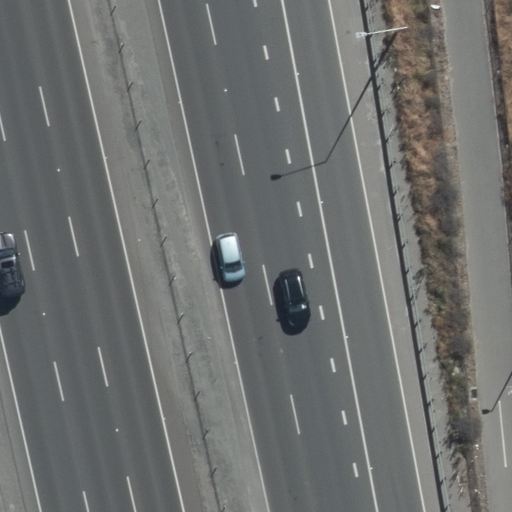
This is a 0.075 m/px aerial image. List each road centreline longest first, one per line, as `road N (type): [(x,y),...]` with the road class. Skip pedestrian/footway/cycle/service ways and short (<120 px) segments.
road 1 (motorway): [(229,0),(340,511)]
road 2 (motorway): [(114,511),(0,4)]
